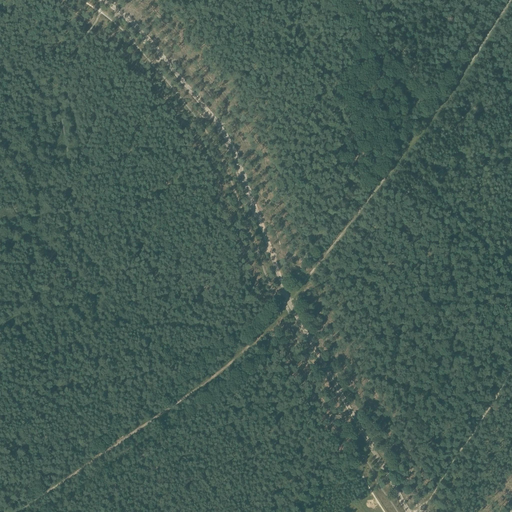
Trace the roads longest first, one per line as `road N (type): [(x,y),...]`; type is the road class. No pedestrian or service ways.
road 1 (track): [(511,0),(289,303)]
road 2 (track): [(289,303),(227,141),(130,20),(101,0)]
road 3 (track): [(289,303),(409,511)]
road 4 (unknown): [(511,370),(419,511)]
road 5 (track): [(443,102),(417,85),(344,0)]
